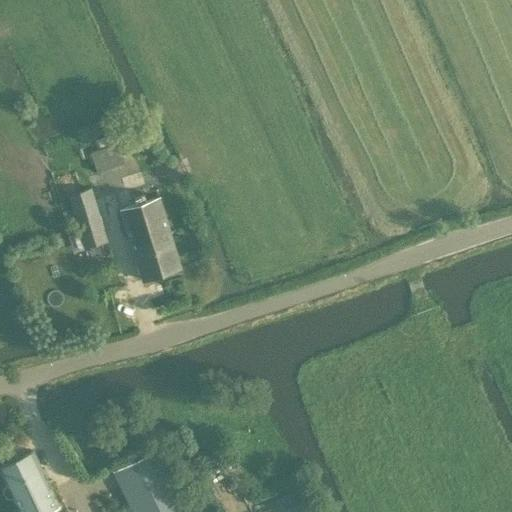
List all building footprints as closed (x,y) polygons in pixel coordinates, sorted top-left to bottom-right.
[(99,172),(122,164),(124,163),(117,143),(108,146),(92,151),(90,152),(97,173),(99,172)] [(85,248),(107,241),(91,188),(68,195),(85,248)] [(142,279),(181,267),(159,197),(120,209),(142,279)] [(135,511),(188,511),(158,449),(115,470),(135,511)] [(0,469),(20,511),(39,511),(59,503),(34,451),(0,466),(0,469)]
